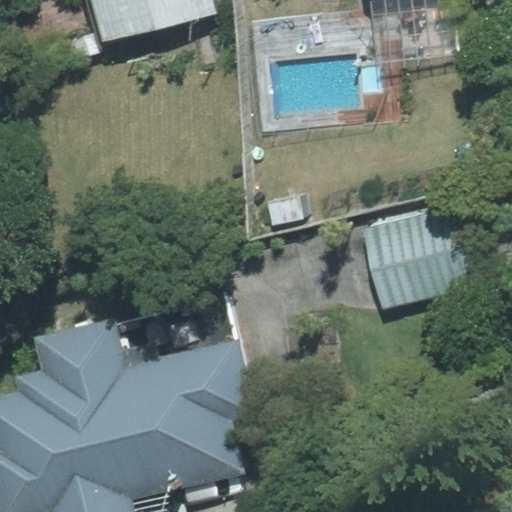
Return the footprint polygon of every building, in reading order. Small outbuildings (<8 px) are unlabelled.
[(235,7),(233,0),(124,0),(131,29),(235,7)] [(42,24),(37,1),(13,8),(19,30),(42,24)] [(282,221),(313,216),(310,193),(278,199),(282,221)] [(467,202),(374,224),(392,304),(486,282),(467,202)] [(271,415),(254,336),(148,361),(137,313),(63,330),(70,362),(49,366),(54,383),(13,392),(23,434),(10,437),(27,511),(151,511),(148,498),(260,472),(247,420),(271,415)]
